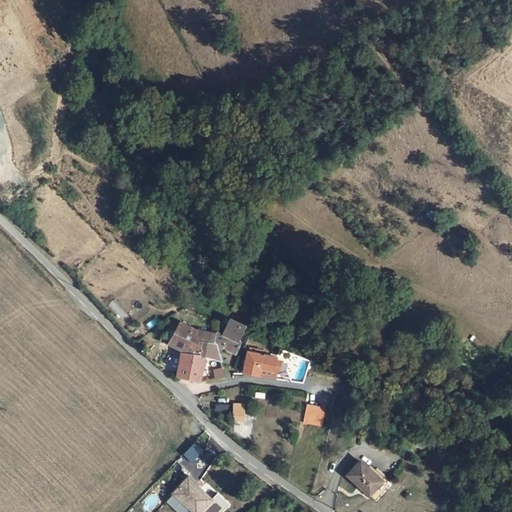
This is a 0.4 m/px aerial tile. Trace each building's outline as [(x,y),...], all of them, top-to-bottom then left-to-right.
[(227,326),(243,332),(245,326),(229,320),(227,326)] [(214,344),(217,344),(216,334),(198,330),(183,323),(172,343),(182,347),(184,356),(184,353),(202,356),(205,342),(214,344)] [(216,334),(217,344),(218,348),(236,355),(241,342),(240,341),(243,332),(227,326),(223,336),(216,334)] [(202,356),(184,353),(184,356),(180,377),(199,380),(203,381),(207,358),(212,359),(214,344),(205,342),(202,356)] [(214,344),(212,359),(221,360),(218,348),(217,344),(214,344)] [(260,377),(263,377),(264,369),(270,370),(272,362),(273,355),(248,352),(244,376),(260,377)] [(217,380),(225,379),(223,369),(215,371),(217,380)] [(263,377),(273,379),(273,370),(270,370),(264,369),(263,377)] [(232,421),(244,421),(244,403),(232,403),(232,421)] [(304,414),(300,431),(311,434),(315,417),(304,414)] [(359,467),(349,479),(370,500),(382,488),(359,467)] [(191,477),(185,483),(193,491),(197,487),(199,485),(191,477)] [(193,491),(185,483),(174,495),(182,503),(191,511),(200,511),(211,501),(197,487),(193,491)] [(182,503),(174,495),(170,498),(179,506),(182,503)]
